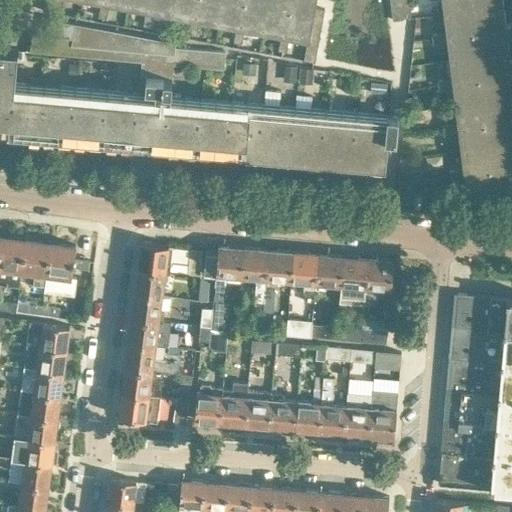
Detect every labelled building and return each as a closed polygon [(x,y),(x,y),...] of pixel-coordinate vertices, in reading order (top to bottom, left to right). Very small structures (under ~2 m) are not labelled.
[(63,0),(45,0),(43,11),(61,14),(63,0)] [(100,0),(97,16),(106,18),(109,0),(112,0),(128,3),(128,0),(100,0)] [(155,7),(173,10),(175,0),(128,0),(128,3),(146,6),(143,25),(152,26),(155,7)] [(175,0),(173,10),(192,13),(188,34),(197,35),(200,15),(217,18),(220,0),(175,0)] [(244,24),(263,27),(267,0),(220,0),(217,18),(234,21),(231,41),(241,43),(244,24)] [(267,0),(263,27),(281,30),(278,50),(286,52),(289,32),(310,36),(306,60),(315,61),(325,8),(315,7),(316,0),(267,0)] [(410,18),(411,0),(390,0),(393,20),(410,18)] [(447,0),(449,13),(503,6),(502,0),(447,0)] [(453,40),(455,58),(509,51),(507,34),(511,34),(509,24),(510,24),(510,22),(506,23),(503,6),(449,13),(451,31),(432,33),(433,42),(453,40)] [(0,120),(9,121),(8,132),(7,132),(7,134),(42,137),(59,138),(59,137),(58,137),(59,133),(71,134),(71,138),(70,138),(70,139),(90,141),(90,140),(90,139),(90,136),(102,137),(102,141),(101,140),(101,142),(122,144),(122,142),(121,142),(122,139),(134,140),(133,143),(133,145),(136,145),(137,144),(136,144),(136,140),(165,142),(165,146),(164,146),(164,148),(184,150),(184,148),(183,148),(184,144),(196,145),(196,149),(195,149),(195,151),(215,152),(215,151),(215,147),(227,148),(227,152),(226,152),(226,153),(246,155),(246,153),(246,150),(258,151),(258,154),(257,154),(257,156),(278,158),(278,156),(277,156),(278,152),(290,154),(290,157),(289,157),(289,159),(309,161),(309,159),(308,159),(309,155),(321,156),(321,160),(320,160),(320,162),(340,163),(340,162),(340,158),(352,159),(352,163),(351,163),(351,164),(371,166),(371,165),(371,164),(371,161),(383,162),(383,166),(382,165),(382,167),(385,167),(388,137),(396,137),(396,138),(396,139),(398,115),(398,116),(389,115),(389,114),(388,114),(388,115),(170,96),(173,64),(224,69),(225,57),(226,51),(175,46),(176,41),(75,23),(50,18),(46,35),(33,34),(30,50),(30,51),(142,61),(139,94),(15,83),(18,49),(0,47),(0,120)] [(511,68),(511,69),(509,51),(455,58),(457,77),(437,79),(438,88),(459,85),(461,104),(511,97),(511,68)] [(464,131),(466,150),(511,143),(511,97),(461,104),(463,122),(443,125),(444,134),(464,131)] [(511,143),(466,150),(468,168),(449,170),(450,179),(470,176),(472,196),(479,195),(511,190),(511,143)] [(2,235),(0,252),(0,283),(20,287),(22,271),(27,238),(2,235)] [(27,238),(22,271),(35,273),(34,284),(45,285),(47,274),(51,241),(27,238)] [(47,274),(57,275),(55,287),(70,289),(71,277),(76,244),(51,241),(47,274)] [(141,241),(138,266),(165,270),(167,258),(171,259),(173,245),(141,241)] [(221,332),(226,274),(242,275),(245,245),(218,243),(218,251),(206,249),(204,274),(216,275),(213,307),(211,326),(211,331),(221,332)] [(266,288),(266,277),(269,247),(245,245),(242,275),(256,276),(254,301),(264,302),(266,288)] [(202,249),(190,247),(188,273),(200,274),(202,249)] [(295,249),(269,247),(266,277),(292,279),(295,249)] [(295,249),(292,279),(304,280),(303,293),(302,300),(315,301),(315,294),(316,281),(319,252),(295,249)] [(319,252),(316,281),(341,283),(344,254),(319,252)] [(341,283),(340,303),(364,305),(365,298),(366,285),(369,256),(344,254),(341,283)] [(393,258),(369,256),(366,285),(365,298),(376,299),(377,286),(391,288),(392,271),(393,258)] [(165,270),(138,266),(134,291),(162,294),(165,270)] [(200,276),(198,299),(207,300),(209,282),(200,276)] [(266,288),(264,302),(262,331),(271,332),(275,288),(266,288)] [(134,291),(131,316),(163,319),(165,307),(160,306),(162,294),(134,291)] [(452,325),(511,329),(511,296),(454,292),(452,325)] [(0,299),(0,308),(17,311),(18,302),(0,299)] [(17,311),(42,314),(43,305),(32,304),(18,302),(17,311)] [(42,314),(57,316),(59,307),(43,305),(42,314)] [(211,326),(213,307),(201,306),(200,324),(211,326)] [(362,327),(361,340),(362,340),(386,342),(388,317),(363,315),(362,327)] [(131,316),(128,340),(156,344),(168,345),(172,321),(131,316)] [(311,336),(313,323),(313,320),(288,318),(287,334),(311,336)] [(30,320),(26,343),(66,349),(70,325),(30,320)] [(338,325),(313,323),(311,336),(337,338),(338,325)] [(199,338),(209,339),(210,331),(211,331),(211,326),(200,324),(199,338)] [(337,338),(361,340),(362,327),(338,325),(337,338)] [(449,355),(511,360),(511,329),(452,325),(449,355)] [(226,350),(226,342),(227,332),(221,332),(211,331),(210,331),(209,339),(210,339),(210,344),(214,349),(226,350)] [(240,333),(227,332),(226,342),(239,344),(240,333)] [(270,353),(271,340),(252,338),(251,352),(270,353)] [(126,355),(124,365),(164,370),(181,373),(183,362),(165,359),(166,357),(154,356),(156,344),(128,340),(126,355)] [(297,356),(298,343),(278,341),(277,354),(297,356)] [(64,371),(66,349),(26,343),(23,366),(25,366),(64,371)] [(318,344),(316,360),(326,361),(327,358),(328,345),(318,344)] [(350,361),(351,347),(328,345),(327,358),(350,361)] [(376,349),(351,347),(350,361),(375,363),(376,349)] [(400,368),(401,352),(376,349),(375,363),(374,366),(400,368)] [(446,387),(511,392),(511,360),(449,355),(446,387)] [(160,395),(164,370),(124,365),(121,390),(160,395)] [(22,389),(60,395),(64,371),(25,366),(22,389)] [(181,373),(178,397),(189,399),(192,374),(181,373)] [(323,388),(323,396),(320,429),(344,431),(347,402),(333,401),(335,374),(325,373),(324,376),(323,388)] [(323,388),(324,376),(316,375),(315,387),(323,388)] [(223,387),(220,421),(245,423),(248,388),(249,379),(232,378),(231,388),(223,387)] [(197,389),(194,419),(220,421),(223,387),(223,385),(211,384),(209,382),(202,381),(199,384),(199,389),(197,389)] [(444,418),(511,424),(511,392),(446,387),(444,418)] [(248,388),(245,423),(270,425),(273,390),(248,388)] [(19,412),(57,417),(60,395),(22,389),(19,412)] [(398,391),(373,389),(373,393),(369,434),(394,436),(398,391)] [(121,390),(118,415),(157,420),(160,395),(121,390)] [(273,390),(270,425),(295,427),(297,398),(281,396),(281,391),(273,390)] [(347,402),(344,431),(369,434),(373,393),(348,391),(347,402)] [(297,398),(295,427),(320,429),(323,396),(315,395),(313,395),(312,399),(297,398)] [(189,399),(178,397),(176,397),(173,423),(174,423),(186,424),(189,399)] [(19,412),(16,435),(54,440),(57,417),(19,412)] [(441,450),(511,455),(511,424),(444,418),(441,450)] [(16,435),(13,457),(26,459),(52,462),(52,461),(56,462),(58,450),(53,449),(54,440),(16,435)] [(438,482),(511,488),(511,455),(441,450),(438,482)] [(26,459),(23,482),(48,485),(52,462),(26,459)] [(110,476),(107,500),(134,503),(137,480),(110,476)] [(180,483),(178,507),(177,511),(202,511),(205,480),(181,478),(181,483),(180,483)] [(202,511),(225,511),(228,482),(205,480),(202,511)] [(23,482),(20,505),(45,509),(48,485),(23,482)] [(168,482),(167,492),(166,506),(168,506),(178,507),(180,483),(168,482)] [(251,484),(228,482),(225,511),(236,511),(237,510),(249,511),(251,484)] [(249,511),(260,511),(272,511),(274,485),(251,484),(249,511)] [(295,511),(297,487),(274,485),(272,511),(295,511)] [(318,511),(321,490),(297,487),(295,511),(318,511)] [(321,490),(318,511),(341,511),(343,491),(321,490)] [(156,505),(166,506),(167,492),(157,491),(156,505)] [(364,511),(366,493),(343,491),(341,511),(364,511)] [(364,511),(387,511),(389,495),(366,493),(364,511)] [(437,498),(435,511),(462,511),(464,501),(437,498)] [(107,500),(105,511),(132,511),(134,503),(107,500)]
